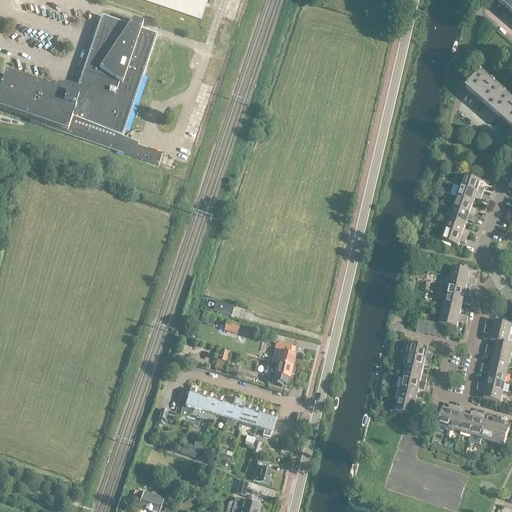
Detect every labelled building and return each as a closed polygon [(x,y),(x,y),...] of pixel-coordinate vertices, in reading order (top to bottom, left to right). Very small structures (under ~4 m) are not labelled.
[(140,0),(201,20),(207,0),(140,0)] [(511,0),(494,0),(511,15),(511,0)] [(157,35),(101,17),(78,86),(76,91),(66,88),(56,88),(54,92),(5,75),(0,89),(0,111),(67,133),(67,135),(159,166),(162,155),(138,147),(139,144),(123,137),(157,35)] [(466,92),(477,101),(491,113),(505,96),(494,87),(496,85),(493,83),(492,85),(480,75),(466,92)] [(511,102),(505,96),(491,113),(511,130),(511,102)] [(459,175),(455,186),(461,188),(483,195),(485,190),(479,187),(481,182),(459,175)] [(461,188),(457,198),(473,204),(475,199),(481,201),(483,195),(461,188)] [(457,198),(453,209),(475,217),(478,211),(472,209),(473,204),(457,198)] [(453,209),(449,220),(466,226),(468,221),(473,223),(475,217),(453,209)] [(449,220),(446,231),(468,239),(470,233),(464,230),(466,226),(449,220)] [(468,239),(446,231),(441,242),(458,248),(460,242),(466,245),(468,239)] [(453,268),(451,278),(476,284),(477,280),(469,278),(471,272),(453,268)] [(451,278),(449,288),(466,292),(467,286),(475,288),(476,284),(451,278)] [(443,286),(441,295),(447,297),(471,303),(472,299),(465,297),(466,292),(449,288),(443,286)] [(447,297),(444,307),(462,311),(463,305),(471,307),(471,303),(447,297)] [(213,312),(214,313),(231,317),(232,317),(234,308),(234,307),(216,303),(213,312)] [(444,307),(442,316),(467,322),(468,318),(460,316),(462,311),(444,307)] [(467,322),(442,316),(440,325),(444,326),(450,328),(457,329),(459,324),(466,325),(467,322)] [(426,322),(420,321),(417,333),(423,334),(426,322)] [(240,325),(226,322),(224,331),(237,335),(240,325)] [(432,323),(426,322),(423,334),(429,336),(432,323)] [(486,327),(485,330),(510,336),(511,327),(511,326),(495,322),(493,329),(486,327)] [(438,325),(432,323),(429,336),(435,337),(438,325)] [(444,326),(438,325),(435,337),(441,339),(444,326)] [(450,328),(444,326),(441,339),(447,340),(450,328)] [(485,330),(484,334),(492,336),(491,342),(497,343),(508,345),(510,336),(485,330)] [(487,347),(486,350),(511,356),(511,353),(511,345),(508,345),(497,343),(496,346),(495,349),(487,347)] [(406,344),(403,356),(409,357),(431,362),(433,358),(433,356),(427,355),(429,349),(413,346),(411,345),(406,344)] [(276,345),(272,363),(292,368),(295,357),(294,356),(295,349),(276,345)] [(486,350),(486,354),(494,356),(492,362),(509,366),(511,356),(486,350)] [(229,353),(220,351),(215,369),(225,372),(229,353)] [(409,357),(406,368),(423,372),(424,367),(430,368),(431,362),(409,357)] [(268,362),(265,374),(268,375),(266,384),(272,385),(282,388),(282,386),(286,387),(287,384),(286,384),(287,380),(289,380),(291,375),(294,376),(295,370),(292,369),(292,368),(272,363),(268,362)] [(483,365),(482,369),(507,375),(509,366),(492,362),(491,367),(483,365)] [(406,368),(403,379),(426,384),(428,378),(422,377),(423,372),(406,368)] [(482,369),(481,373),(489,375),(488,380),(505,384),(507,375),(482,369)] [(403,379),(401,390),(418,394),(419,389),(425,390),(426,384),(403,379)] [(479,384),(478,388),(503,394),(505,384),(488,380),(487,386),(479,384)] [(478,388),(477,392),(485,394),(484,400),(500,404),(503,394),(478,388)] [(401,390),(398,401),(421,407),(422,401),(417,399),(418,394),(401,390)] [(183,411),(181,416),(186,418),(187,414),(189,409),(193,411),(192,415),(199,417),(198,418),(200,419),(201,419),(208,396),(191,391),(186,408),(184,407),(183,411)] [(208,396),(201,419),(212,423),(214,417),(212,416),(214,408),(221,410),(223,401),(208,396)] [(214,417),(227,421),(228,421),(229,416),(230,416),(235,402),(224,398),(223,401),(221,410),(214,408),(212,416),(214,417)] [(421,407),(398,401),(395,413),(412,417),(414,411),(419,413),(421,407)] [(227,421),(225,427),(232,429),(234,423),(239,424),(244,407),(245,405),(235,402),(230,416),(229,416),(228,421),(227,421)] [(456,408),(450,406),(448,411),(443,410),(437,427),(449,430),(456,408)] [(244,407),(239,424),(255,429),(260,412),(244,407)] [(456,408),(449,430),(460,433),(465,416),(460,415),(462,410),(456,408)] [(175,414),(160,410),(157,423),(164,425),(166,420),(173,422),(175,414)] [(260,412),(255,429),(264,432),(263,437),(270,439),(272,434),(277,417),(260,412)] [(465,416),(460,433),(471,437),(478,414),(472,412),(470,418),(465,416)] [(484,416),(478,414),(471,437),(482,440),(487,423),(482,422),(484,416)] [(487,423),(482,440),(493,444),(500,421),(493,419),(492,425),(487,423)] [(500,421),(493,444),(504,447),(509,430),(504,429),(506,423),(500,421)] [(218,448),(223,435),(216,433),(212,445),(218,448)] [(251,444),(252,442),(253,439),(247,437),(245,442),(246,442),(244,446),(251,448),(252,445),(251,444)] [(181,454),(180,455),(196,460),(197,456),(202,442),(196,440),(193,449),(194,449),(193,451),(183,447),(181,454)] [(261,444),(255,442),(251,455),(257,456),(261,444)] [(221,455),(217,466),(228,470),(233,454),(222,450),(221,455)] [(257,463),(253,482),(268,486),(271,472),(268,471),(269,466),(257,463)] [(251,474),(245,473),(243,480),(250,482),(251,474)] [(153,488),(159,490),(160,487),(163,488),(166,481),(154,476),(151,484),(150,487),(153,488)] [(242,481),(239,495),(244,497),(248,483),(242,481)] [(141,500),(138,508),(138,509),(145,511),(160,511),(165,499),(157,497),(157,494),(153,493),(152,495),(144,492),(143,496),(139,494),(137,499),(141,500)] [(233,505),(232,510),(233,510),(239,511),(258,511),(260,506),(244,502),(237,500),(236,505),(233,505)]
